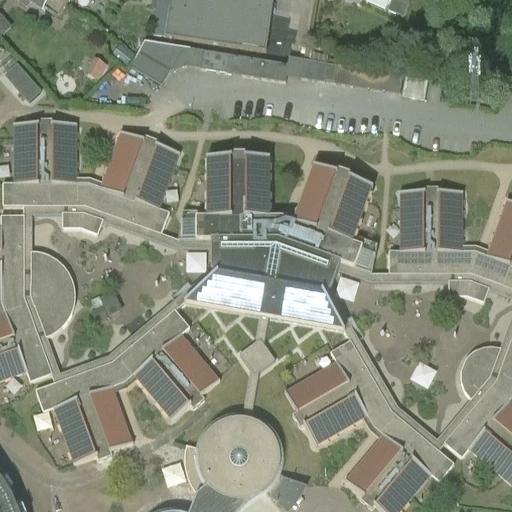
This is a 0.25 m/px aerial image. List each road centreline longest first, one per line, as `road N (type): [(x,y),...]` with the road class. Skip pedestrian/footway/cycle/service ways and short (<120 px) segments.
road 1 (track): [(0,446),(51,481),(70,484),(148,452),(198,416)]
road 2 (track): [(175,101),(155,121),(134,124),(41,114),(0,120)]
